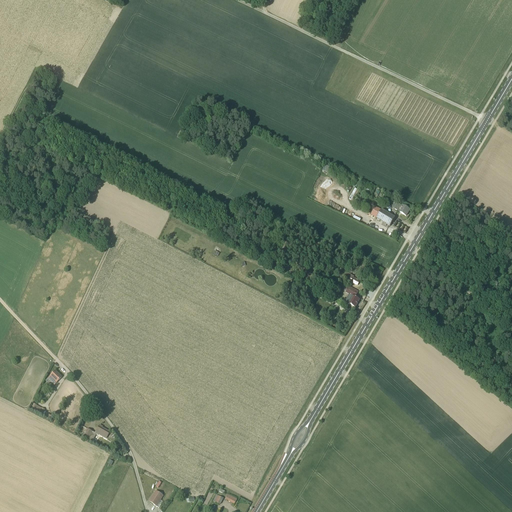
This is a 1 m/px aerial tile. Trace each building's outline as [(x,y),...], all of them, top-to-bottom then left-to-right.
[(410,210),(399,204),(395,210),(406,216),(410,210)] [(390,227),(395,218),(381,210),(376,219),(390,227)] [(350,283),(358,287),(360,282),(352,278),(350,283)] [(355,291),(349,288),(346,293),(352,297),(355,291)] [(359,300),(352,296),(348,304),(355,308),(359,300)] [(47,380),(54,386),(62,378),(55,372),(47,380)] [(44,412),(45,409),(33,404),(29,412),(48,421),(51,415),(44,412)] [(94,435),(92,434),(87,431),(83,437),(92,442),(96,435),(98,436),(98,434),(106,439),(110,433),(102,428),(102,427),(99,426),(94,435)] [(158,496),(160,494),(157,492),(150,503),(155,506),(161,498),(158,496)] [(235,504),(237,498),(227,494),(225,500),(235,504)] [(217,495),(214,502),(220,505),(223,499),(217,495)]
